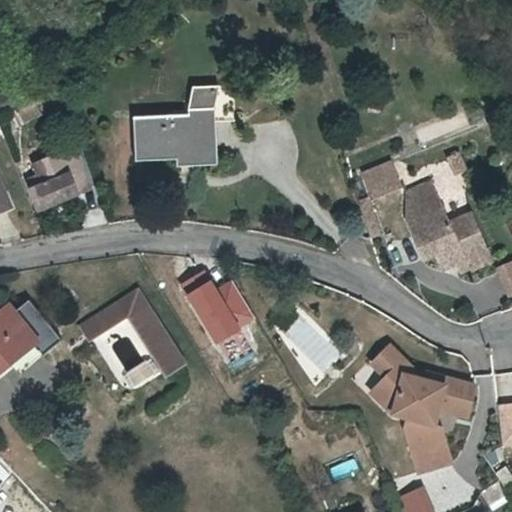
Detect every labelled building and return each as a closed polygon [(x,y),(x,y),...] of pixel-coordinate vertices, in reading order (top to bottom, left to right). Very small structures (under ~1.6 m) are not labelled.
[(20,105),(13,91),(0,97),(0,99),(6,112),(20,105)] [(43,112),(37,99),(22,108),(28,121),(43,112)] [(140,161),(180,161),(214,162),(220,161),(219,124),(194,123),(194,118),(151,119),(142,118),(142,121),(140,122),(140,153),(140,161)] [(38,164),(42,176),(32,181),(43,209),(95,188),(78,147),(38,164)] [(390,160),(359,171),(369,201),(401,190),(390,160)] [(220,169),(220,161),(214,162),(180,161),(180,168),(214,169),(220,169)] [(0,211),(9,208),(0,184),(0,211)] [(363,231),(374,230),(369,198),(358,200),(363,231)] [(417,221),(423,236),(416,238),(424,260),(436,255),(443,270),(469,260),(474,270),(491,262),(475,226),(454,235),(439,199),(418,208),(422,219),(417,221)] [(391,200),(373,207),(381,226),(399,219),(391,200)] [(511,258),(493,266),(504,297),(511,294),(511,258)] [(179,284),(210,343),(252,321),(231,282),(212,292),(202,272),(179,284)] [(79,322),(87,335),(126,311),(164,371),(167,368),(180,360),(135,287),(79,322)] [(10,309),(0,316),(0,371),(14,361),(25,352),(37,343),(47,355),(63,342),(30,302),(15,315),(10,309)] [(47,355),(37,343),(25,352),(14,361),(23,373),(47,355)] [(484,422),(494,391),(454,378),(451,386),(443,383),(396,344),(377,362),(392,376),(404,389),(389,405),(399,415),(410,416),(407,428),(422,473),(452,463),(455,433),(448,431),(454,413),(484,422)] [(454,378),(446,375),(443,383),(451,386),(454,378)] [(404,389),(392,376),(376,392),(389,405),(404,389)] [(511,402),(502,404),(507,444),(511,442),(511,402)] [(511,492),(505,481),(490,490),(501,507),(511,499),(511,492)]
